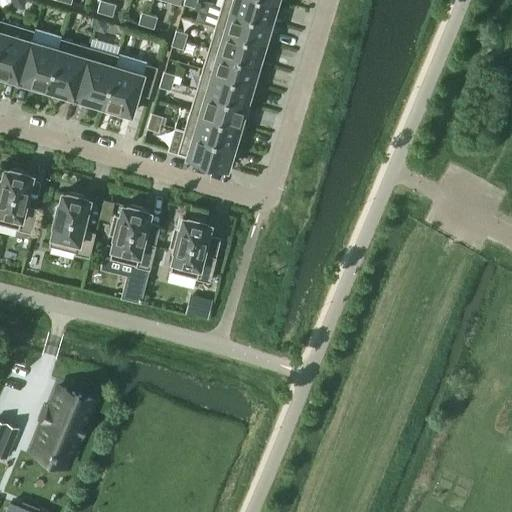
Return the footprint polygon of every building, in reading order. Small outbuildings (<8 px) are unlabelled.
[(102,0),(99,0),(97,11),(104,13),(108,2),(102,0)] [(271,21),(277,0),(275,0),(222,0),(221,6),(271,21)] [(115,4),(108,2),(104,13),(112,15),(115,4)] [(214,27),(265,42),(265,41),(271,21),(221,6),(214,27)] [(141,12),(138,23),(146,25),(149,14),(141,12)] [(149,14),(146,25),(153,28),(157,16),(149,14)] [(34,30),(5,21),(0,38),(0,74),(4,75),(4,76),(7,77),(8,76),(17,79),(16,81),(17,82),(30,39),(31,39),(34,30)] [(214,27),(208,48),(258,63),(259,61),(259,62),(260,58),(264,45),(265,42),(265,41),(265,42),(214,27)] [(173,37),(185,41),(187,33),(175,30),(173,37)] [(171,45),(182,48),(185,41),(173,37),(171,45)] [(73,98),(89,46),(60,38),(57,47),(58,48),(46,88),(60,92),(60,93),(63,94),(64,93),(73,96),(72,98),(73,98)] [(32,84),(46,88),(58,48),(57,47),(31,39),(30,39),(17,82),(19,82),(20,80),(29,83),(28,83),(32,84)] [(88,100),(102,104),(114,64),(115,64),(118,55),(89,46),(73,98),(75,99),(76,97),(85,99),(84,100),(88,101),(88,100)] [(258,64),(258,63),(208,48),(202,68),(253,83),(253,80),(257,67),(258,64)] [(114,64),(102,104),(116,109),(119,110),(131,113),(137,93),(148,96),(157,67),(145,63),(143,73),(115,64),(114,64)] [(202,68),(196,89),(246,104),(252,84),(253,83),(202,68)] [(161,79),(172,82),(175,74),(163,71),(161,79)] [(161,79),(159,86),(170,90),(172,82),(161,79)] [(190,110),(240,125),(246,104),(196,89),(190,110)] [(184,130),(234,145),(240,125),(190,110),(184,130)] [(149,120),(160,123),(162,116),(151,112),(149,120)] [(160,123),(149,120),(146,128),(158,131),(160,123)] [(177,152),(227,167),(234,145),(184,130),(177,152)] [(0,223),(17,227),(17,229),(31,232),(38,208),(25,205),(32,174),(27,173),(28,172),(25,171),(13,168),(10,167),(9,169),(5,168),(2,178),(0,178),(0,223)] [(75,251),(75,253),(89,256),(95,232),(82,229),(89,198),(85,197),(85,196),(82,195),(70,192),(67,191),(67,193),(62,192),(59,202),(58,202),(57,205),(58,205),(54,221),(53,221),(52,224),(54,225),(49,245),(75,251)] [(114,237),(109,257),(135,264),(135,265),(149,269),(155,244),(142,241),(150,211),(145,210),(146,208),(143,207),(143,208),(130,205),(131,204),(128,204),(127,205),(122,204),(120,215),(118,214),(117,217),(115,216),(110,233),(113,234),(112,236),(114,237)] [(195,278),(209,281),(216,257),(203,254),(210,223),(206,222),(206,221),(203,220),(191,217),(188,216),(188,218),(183,216),(180,227),(178,227),(178,229),(175,228),(170,246),(173,246),(173,249),(174,249),(169,270),(195,276),(195,278)] [(94,401),(58,386),(49,407),(47,406),(41,421),(43,422),(35,442),(71,457),(94,401)] [(0,454),(5,457),(18,427),(0,420),(0,454)] [(10,502),(6,511),(34,511),(29,509),(10,502)]
